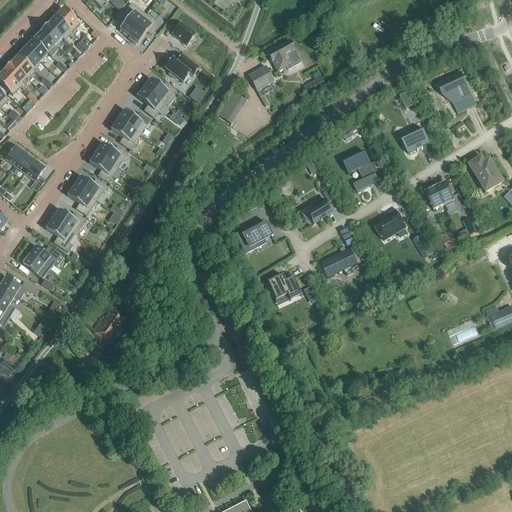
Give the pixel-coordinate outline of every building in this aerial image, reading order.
[(119,30),(128,37),(145,16),(131,5),(123,15),(128,19),(119,30)] [(80,26),(63,9),(55,18),(72,34),(80,26)] [(159,27),(145,16),(128,37),(129,38),(128,40),(135,46),(137,44),(138,45),(146,33),(151,37),(159,27)] [(72,34),(55,18),(48,25),(47,25),(62,39),(62,40),(64,42),(69,38),(72,40),(75,37),(72,34)] [(180,24),(171,35),(186,47),(195,35),(180,24)] [(62,39),(47,25),(40,33),(55,47),(62,40),(62,39)] [(90,35),(96,41),(99,38),(93,32),(90,35)] [(55,47),(40,33),(39,34),(40,34),(32,41),(47,55),(55,47)] [(25,49),(40,63),(47,55),(32,41),(25,49)] [(267,54),(274,67),(278,74),(292,66),(288,59),(287,56),(294,52),(288,42),(267,54)] [(83,54),(88,50),(80,43),(76,47),(83,54)] [(40,63),(25,49),(17,57),(18,57),(32,71),(33,70),(40,63)] [(189,75),(192,78),(198,70),(181,56),(177,62),(172,59),(164,70),(170,74),(168,76),(175,81),(176,79),(182,84),(189,75)] [(10,64),(10,65),(26,80),(27,82),(35,73),(33,70),(32,71),(18,57),(10,65),(10,64)] [(22,84),(26,80),(10,65),(2,73),(20,89),(23,91),(26,88),(22,84)] [(256,92),(274,82),(265,67),(248,76),(256,92)] [(20,89),(2,73),(0,75),(0,85),(12,97),(20,89)] [(436,85),(442,98),(453,106),(458,116),(467,112),(462,102),(472,97),(461,73),(436,85)] [(308,97),(325,87),(320,77),(313,80),(315,82),(303,89),(308,97)] [(151,80),(143,89),(165,106),(176,92),(166,84),(162,89),(151,80)] [(196,88),(189,98),(196,104),(203,94),(196,88)] [(154,120),(165,106),(143,89),(136,99),(147,108),(144,112),(154,120)] [(0,93),(0,109),(1,110),(8,102),(0,93)] [(219,117),(233,126),(248,102),(234,93),(219,117)] [(408,93),(400,97),(406,110),(414,106),(408,93)] [(462,102),(467,112),(477,107),(472,97),(462,102)] [(117,122),(140,137),(149,122),(139,115),(136,120),(123,112),(117,122)] [(17,116),(12,121),(13,122),(16,125),(17,125),(21,120),(17,116)] [(179,119),(175,125),(180,128),(184,123),(179,119)] [(140,137),(117,122),(116,123),(114,121),(109,129),(111,130),(110,132),(123,140),(119,145),(132,153),(135,147),(134,146),(140,137)] [(5,129),(9,133),(16,125),(13,122),(5,129)] [(429,144),(422,130),(423,130),(422,129),(401,139),(401,140),(402,140),(408,154),(408,155),(417,151),(417,152),(422,150),(422,149),(430,145),(429,144)] [(96,154),(95,155),(118,170),(128,155),(117,148),(114,153),(101,145),(101,146),(99,145),(94,153),(96,154)] [(25,154),(15,147),(5,161),(15,168),(25,154)] [(371,187),(370,183),(377,180),(364,153),(343,163),(349,176),(358,171),(362,180),(353,184),(357,193),(371,187)] [(25,154),(15,168),(25,176),(35,161),(25,154)] [(108,185),(118,170),(95,155),(88,165),(101,173),(98,178),(108,185)] [(397,161),(400,166),(409,162),(406,156),(397,161)] [(502,184),(503,183),(502,182),(490,162),(489,161),(488,162),(485,164),(482,160),(481,159),(470,166),(470,165),(469,166),(470,167),(486,192),(486,193),(487,193),(502,184)] [(312,160),(305,164),(308,170),(315,166),(312,160)] [(45,169),(35,161),(25,176),(34,183),(30,189),(36,194),(45,182),(39,177),(45,169)] [(80,178),(73,188),(96,203),(102,194),(104,195),(108,189),(95,181),(92,186),(80,178)] [(446,184),(435,188),(444,207),(454,202),(446,184)] [(86,218),(96,203),(73,188),(67,198),(79,206),(76,211),(86,218)] [(435,188),(425,193),(434,212),(444,207),(435,188)] [(330,191),(323,195),(329,204),(335,200),(330,191)] [(313,225),(332,213),(323,198),(310,206),(312,209),(306,213),(313,225)] [(257,209),(255,205),(246,209),(248,213),(257,209)] [(376,229),(384,242),(393,237),(393,236),(405,228),(398,217),(399,216),(396,210),(385,217),(388,222),(376,229)] [(52,220),(52,221),(74,236),(80,227),(82,228),(86,222),(74,214),(70,219),(58,211),(57,213),(55,211),(50,219),(52,220)] [(118,211),(115,216),(120,219),(124,214),(118,211)] [(463,223),(469,236),(475,233),(470,220),(463,223)] [(45,231),(57,239),(53,245),(67,254),(72,247),(68,245),(74,236),(52,221),(51,222),(49,221),(44,228),(46,230),(45,231)] [(245,256),(246,255),(246,254),(253,250),(252,247),(264,241),(271,237),(271,238),(272,238),(265,223),(264,224),(264,225),(250,232),(245,235),(243,232),(236,236),(235,235),(234,236),(245,256)] [(340,233),(345,243),(352,240),(347,230),(340,233)] [(414,242),(421,255),(429,251),(422,237),(414,242)] [(452,239),(444,242),(447,248),(455,245),(452,239)] [(354,245),(352,240),(345,243),(347,248),(354,245)] [(246,254),(246,255),(266,244),(264,241),(252,247),(253,250),(246,254)] [(36,248),(29,257),(49,272),(53,267),(56,269),(64,259),(53,251),(48,258),(43,254),(36,248)] [(358,265),(351,250),(346,252),(344,248),(340,250),(342,254),(320,264),(328,280),(344,272),(347,277),(354,274),(351,268),(358,265)] [(475,262),(486,257),(481,248),(470,254),(475,262)] [(22,266),(42,281),(49,272),(29,257),(22,266)] [(275,273),(263,279),(269,290),(270,290),(276,301),(287,296),(289,301),(290,302),(292,300),(291,298),(299,294),(300,296),(301,296),(292,278),(284,282),(283,279),(281,276),(277,278),(275,273)] [(25,291),(5,279),(0,286),(0,289),(14,298),(19,301),(25,291)] [(44,281),(41,287),(51,293),(54,288),(44,281)] [(29,286),(26,292),(34,297),(37,292),(29,286)] [(0,301),(9,307),(14,298),(0,289),(0,301)] [(309,289),(303,292),(306,298),(312,295),(309,289)] [(287,296),(276,301),(278,307),(289,301),(287,296)] [(15,311),(9,307),(0,301),(0,314),(9,320),(15,311)] [(486,318),(493,332),(511,323),(511,308),(511,307),(498,313),(487,318),(486,318)] [(110,346),(121,330),(119,329),(126,319),(112,309),(105,319),(103,318),(92,333),(110,346)] [(0,314),(0,334),(4,337),(9,330),(4,328),(9,320),(0,314)] [(43,321),(39,327),(44,330),(47,325),(43,321)] [(39,327),(33,334),(38,338),(44,330),(39,327)] [(96,353),(88,364),(96,369),(104,359),(96,353)] [(17,358),(11,366),(15,369),(22,362),(17,358)] [(4,361),(0,366),(0,367),(3,371),(10,376),(15,370),(4,361)] [(249,511),(245,502),(226,511),(249,511)]
